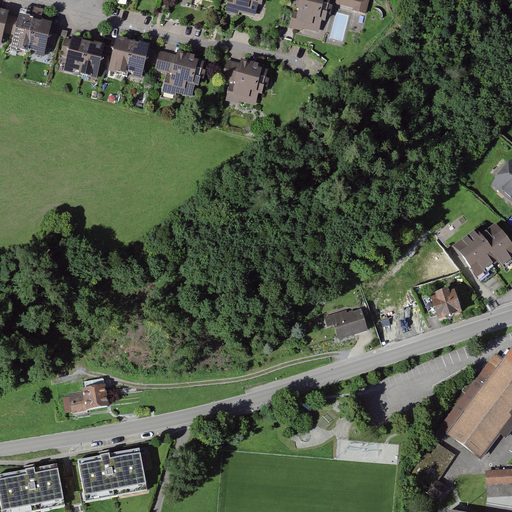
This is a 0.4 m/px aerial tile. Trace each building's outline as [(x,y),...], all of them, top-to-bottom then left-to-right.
[(264,0),(229,0),(228,7),(260,17),(264,0)] [(328,1),(325,0),(300,0),(293,28),(318,36),(328,1)] [(367,2),(360,0),(334,0),(325,31),(355,40),(367,2)] [(8,15),(0,13),(0,46),(1,47),(8,15)] [(57,29),(15,18),(7,50),(49,61),(57,29)] [(107,48),(72,42),(66,75),(100,82),(107,48)] [(149,50),(115,43),(108,74),(143,82),(149,50)] [(193,97),(201,60),(157,51),(153,71),(168,74),(165,91),(193,97)] [(267,67),(225,57),(220,77),(231,80),(224,106),(256,113),(267,67)] [(511,169),(499,182),(511,194),(511,169)] [(511,252),(489,223),(453,251),(479,285),(511,259),(511,252)] [(451,288),(423,296),(431,323),(459,315),(451,288)] [(407,301),(381,311),(392,338),(418,327),(407,301)] [(358,304),(326,315),(336,342),(367,330),(358,304)] [(480,460),(511,418),(511,348),(503,361),(496,356),(439,429),(480,460)] [(103,379),(60,385),(64,415),(106,410),(103,379)] [(442,482),(454,458),(433,448),(418,479),(433,487),(429,495),(444,503),(452,487),(442,482)] [(79,503),(142,492),(135,453),(72,464),(79,503)] [(511,464),(483,465),(483,494),(511,493),(511,464)] [(58,468),(0,478),(0,511),(49,511),(66,509),(58,468)]
